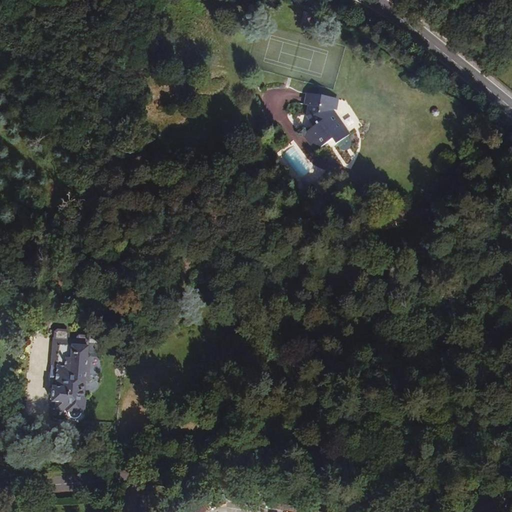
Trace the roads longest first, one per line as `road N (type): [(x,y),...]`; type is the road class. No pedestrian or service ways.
road 1 (track): [(132,478),(378,497),(511,458)]
road 2 (tertiary): [(511,107),(366,0)]
road 3 (unclassified): [(0,485),(132,478)]
